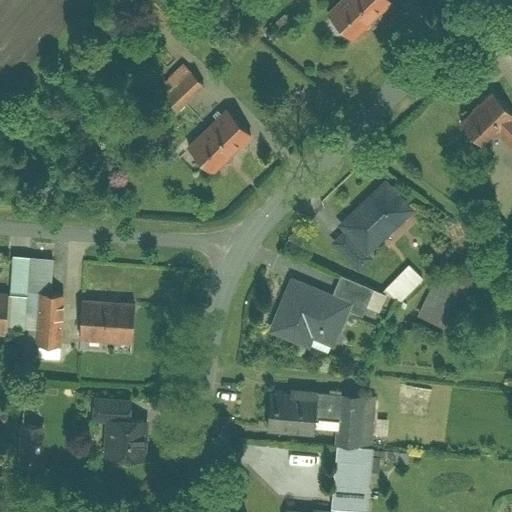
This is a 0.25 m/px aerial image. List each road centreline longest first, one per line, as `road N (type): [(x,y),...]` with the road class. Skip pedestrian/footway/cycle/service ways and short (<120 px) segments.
road 1 (residential): [(218,241),(240,232),(483,0)]
road 2 (residential): [(203,511),(218,241)]
road 3 (residential): [(0,228),(198,246),(218,241)]
